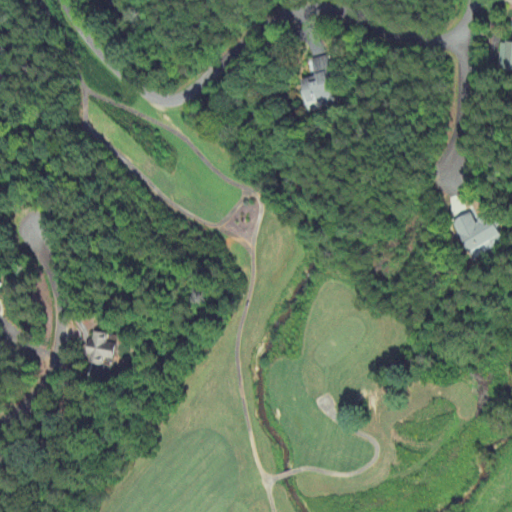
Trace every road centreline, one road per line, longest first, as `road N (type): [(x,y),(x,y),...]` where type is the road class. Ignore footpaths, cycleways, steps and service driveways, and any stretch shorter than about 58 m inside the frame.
road 1 (residential): [(465,37),(441,41),(307,13),(265,31),(176,102),(154,106),(131,89),(65,0)]
road 2 (residential): [(0,416),(19,404),(55,350),(51,277),(37,236)]
road 3 (residential): [(465,37),(476,102),(452,175)]
